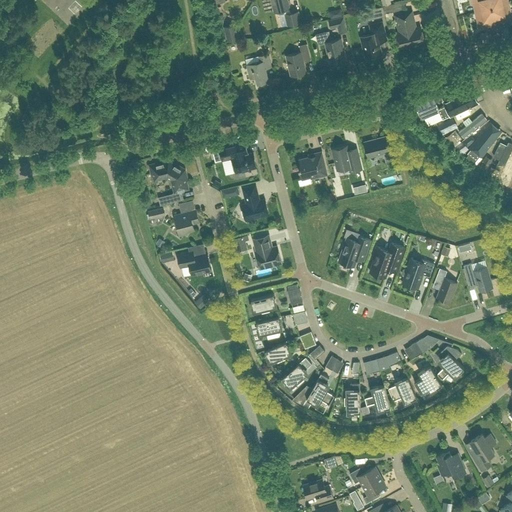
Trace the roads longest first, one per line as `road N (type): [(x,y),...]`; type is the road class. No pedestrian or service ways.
road 1 (unclassified): [(283,511),(238,388),(145,274),(105,153)]
road 2 (tertiary): [(262,113),(458,65)]
road 3 (residential): [(420,511),(401,477),(399,453),(511,379)]
road 4 (residential): [(426,323),(401,342),(346,354),(318,328),(304,273)]
road 5 (residential): [(304,273),(237,289),(230,283),(204,184)]
road 6 (tertiary): [(105,153),(262,113)]
road 7 (residential): [(304,273),(270,143)]
road 8 (residential): [(426,323),(304,273)]
